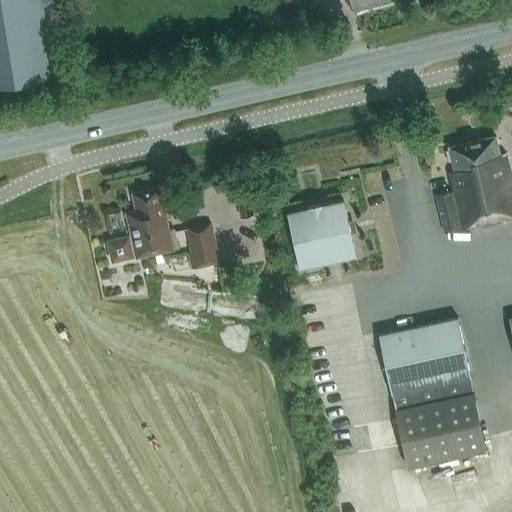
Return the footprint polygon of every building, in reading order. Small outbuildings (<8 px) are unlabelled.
[(0,0),(0,87),(68,76),(55,0),(0,0)] [(352,0),(354,9),(390,1),(389,0),(352,0)] [(499,107),(511,105),(511,84),(496,87),(499,107)] [(511,318),(510,319),(511,327),(511,180),(506,153),(500,155),(496,136),(449,147),(455,171),(450,172),(454,191),(436,195),(444,233),(479,225),(480,227),(511,219),(511,318)] [(167,218),(172,216),(168,203),(164,204),(160,187),(132,193),(136,210),(126,212),(133,240),(128,241),(123,238),(113,240),(110,245),(113,256),(117,259),(127,257),(130,252),(135,251),(137,258),(179,248),(174,228),(169,230),(167,218)] [(235,193),(241,217),(253,214),(247,190),(235,193)] [(356,255),(343,200),(288,213),(301,267),(356,255)] [(221,263),(212,223),(186,229),(191,251),(188,251),(192,269),(221,263)] [(379,335),(392,394),(408,469),(486,452),(474,392),(470,377),(458,318),(379,335)]
